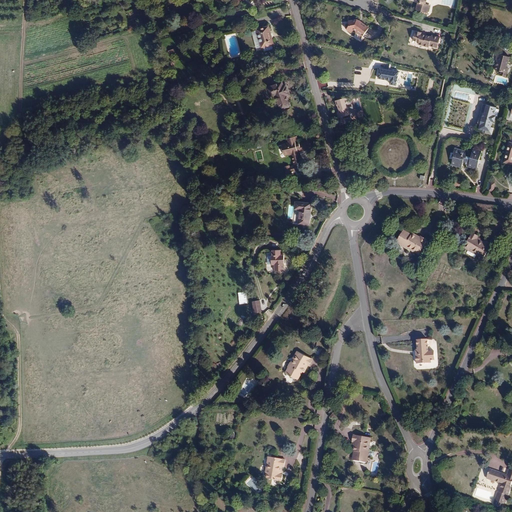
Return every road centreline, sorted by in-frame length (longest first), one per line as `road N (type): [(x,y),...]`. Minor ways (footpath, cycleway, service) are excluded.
road 1 (tertiary): [(343,215),(232,378),(170,429),(127,448),(0,455)]
road 2 (residential): [(424,455),(511,262)]
road 3 (residential): [(309,511),(340,341),(366,316)]
road 4 (tertiary): [(351,200),(297,0)]
road 5 (track): [(0,286),(3,317),(19,330),(21,429),(2,454)]
road 6 (residential): [(511,205),(428,193),(364,202)]
road 7 (residential): [(416,453),(377,367),(366,316)]
road 8 (track): [(0,137),(18,119),(23,0)]
